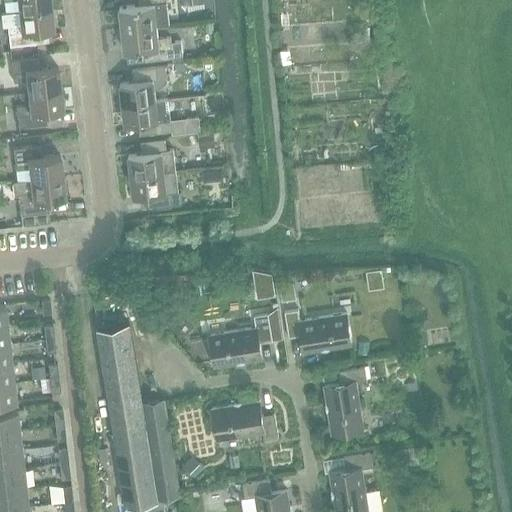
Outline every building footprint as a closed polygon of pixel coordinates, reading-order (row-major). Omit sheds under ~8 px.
[(5,13),(18,11),(50,7),(49,0),(3,0),(4,1),(5,13)] [(122,29),(156,25),(168,24),(167,11),(165,0),(138,0),(139,4),(119,7),(122,29)] [(5,13),(1,13),(2,25),(6,25),(9,46),(37,43),(44,42),(42,30),(53,29),(50,7),(18,11),(5,13)] [(157,38),(156,25),(122,29),(124,51),(144,49),(145,61),(173,57),(173,62),(183,60),(181,41),(171,42),(170,36),(157,38)] [(26,80),(27,92),(60,88),(57,67),(40,69),(38,57),(10,60),(13,81),(26,80)] [(186,69),(185,61),(173,62),(174,70),(186,69)] [(120,83),(122,103),(155,100),(154,88),(159,88),(166,80),(164,66),(132,70),(133,81),(120,83)] [(62,110),(60,88),(27,92),(29,104),(16,105),(18,127),(46,124),(45,112),(62,110)] [(168,98),(155,100),(122,103),(124,124),(138,123),(140,134),(171,130),(168,98)] [(197,116),(185,117),(186,131),(199,130),(197,116)] [(211,132),(198,133),(200,148),(213,146),(214,146),(213,132),(211,132)] [(128,155),(130,176),(175,170),(173,150),(166,151),(164,139),(140,142),(142,153),(128,155)] [(17,181),(29,180),(62,176),(59,155),(42,157),(40,145),(13,148),(15,169),(17,181)] [(177,191),(175,170),(130,176),(133,196),(147,195),(148,206),(182,202),(181,190),(177,191)] [(62,177),(62,176),(29,180),(17,181),(12,182),(13,194),(18,193),(21,225),(49,222),(47,199),(64,197),(63,190),(67,190),(65,176),(62,177)] [(221,194),(220,194),(221,203),(230,202),(230,200),(229,193),(221,194)] [(292,281),(278,284),(281,301),(295,299),(292,281)] [(42,314),(51,313),(50,299),(41,300),(42,314)] [(304,351),(351,343),(346,312),(300,319),(298,308),(284,310),(288,337),(301,335),(304,351)] [(259,342),(272,340),(268,313),(254,315),(256,326),(209,333),(214,365),(262,357),(259,342)] [(125,503),(180,494),(165,399),(142,403),(129,322),(97,328),(125,503)] [(0,324),(0,343),(8,343),(6,324),(0,324)] [(53,324),(44,325),(46,339),(54,338),(53,324)] [(38,342),(38,330),(21,330),(22,343),(38,342)] [(47,353),(56,352),(54,338),(46,339),(47,353)] [(0,343),(0,363),(11,362),(8,343),(0,343)] [(0,363),(0,381),(13,381),(11,362),(0,363)] [(51,377),(60,376),(58,362),(49,363),(51,377)] [(44,365),(31,366),(32,378),(45,377),(44,365)] [(356,381),(367,379),(364,365),(337,369),(340,383),(324,385),(331,432),(363,427),(356,381)] [(52,391),(61,390),(60,376),(51,377),(52,391)] [(0,402),(15,401),(13,381),(0,381),(0,402)] [(264,442),(279,440),(274,413),(261,415),(259,399),(212,407),(217,438),(263,431),(264,442)] [(0,410),(0,431),(18,429),(15,409),(0,410)] [(63,410),(54,411),(56,425),(64,424),(63,410)] [(64,424),(56,425),(57,439),(66,438),(64,424)] [(0,431),(0,450),(20,448),(18,429),(0,431)] [(420,445),(400,448),(403,465),(423,463),(420,445)] [(0,450),(0,469),(22,467),(20,448),(0,450)] [(67,448),(58,449),(60,463),(69,462),(67,448)] [(361,467),(372,466),(370,452),(343,456),(345,469),(330,471),(336,511),(381,511),(378,491),(375,489),(365,490),(361,467)] [(192,458),(183,467),(192,475),(200,467),(192,458)] [(69,462),(60,463),(61,477),(70,476),(69,462)] [(0,469),(0,488),(24,486),(22,467),(0,469)] [(257,511),(290,511),(286,489),(271,492),(269,479),(242,483),(244,497),(255,495),(257,511)] [(0,488),(0,507),(26,505),(24,486),(0,488)] [(71,486),(62,487),(64,500),(73,499),(71,486)] [(74,511),(73,499),(64,500),(64,511),(74,511)]
